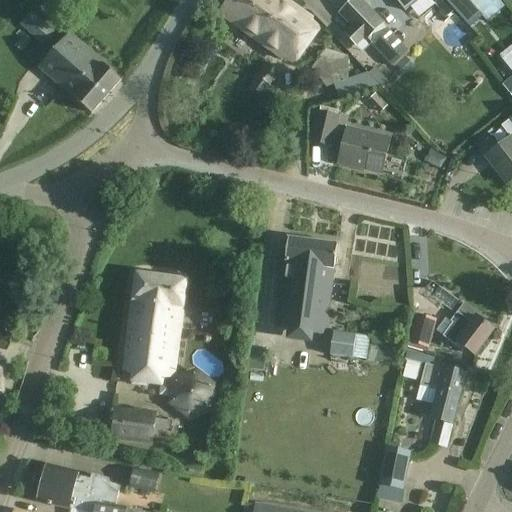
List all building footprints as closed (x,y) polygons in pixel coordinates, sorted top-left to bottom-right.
[(283,0),(230,0),(220,15),(282,59),(311,20),(283,0)] [(364,39),(365,41),(366,40),(393,68),(410,53),(382,24),(383,24),(359,0),(355,0),(340,15),(353,28),(346,34),(358,45),(364,39)] [(396,0),(405,10),(417,0),(396,0)] [(465,0),(453,0),(449,5),(460,14),(467,24),(477,16),(470,7),(471,5),(465,0)] [(469,0),(485,22),(505,8),(498,0),(469,0)] [(459,50),(471,38),(451,17),(437,3),(424,14),(459,50)] [(19,27),(42,46),(54,33),(31,13),(19,27)] [(39,68),(92,114),(121,80),(68,34),(39,68)] [(511,52),(503,60),(511,71),(511,52)] [(270,87),(281,74),(268,63),(257,76),(270,87)] [(332,148),(340,117),(316,111),(308,142),(332,148)] [(511,138),(486,158),(507,185),(511,181),(511,115),(510,118),(511,119),(501,126),(511,138)] [(390,141),(348,130),(339,164),(381,175),(390,141)] [(275,329),(301,333),(307,283),(305,282),(311,242),(288,239),(285,264),(284,264),(275,329)] [(301,333),(326,336),(335,272),(334,271),(338,245),(311,242),(305,282),(307,283),(301,333)] [(124,371),(173,377),(185,280),(136,274),(124,371)] [(458,342),(475,355),(493,330),(476,317),(471,324),(457,313),(450,322),(453,324),(443,336),(455,346),(458,342)] [(371,338),(334,332),(330,355),(366,362),(371,338)] [(263,372),(267,349),(252,347),(248,370),(263,372)] [(429,443),(446,448),(453,425),(466,374),(443,369),(432,366),(434,357),(406,351),(404,361),(424,366),(420,386),(438,390),(430,419),(436,420),(429,443)] [(212,408),(215,384),(195,369),(172,378),(169,403),(189,418),(212,408)] [(110,440),(152,445),(153,438),(165,440),(166,429),(171,429),(172,421),(156,419),(157,414),(114,409),(110,440)] [(377,500),(402,505),(412,452),(386,447),(378,485),(379,485),(377,500)] [(41,487),(116,504),(120,486),(108,484),(109,478),(91,474),(90,479),(78,476),(79,474),(46,466),(41,487)] [(160,476),(134,470),(130,488),(156,494),(160,476)] [(144,511),(116,506),(116,504),(41,487),(37,502),(70,509),(79,511),(144,511)]
